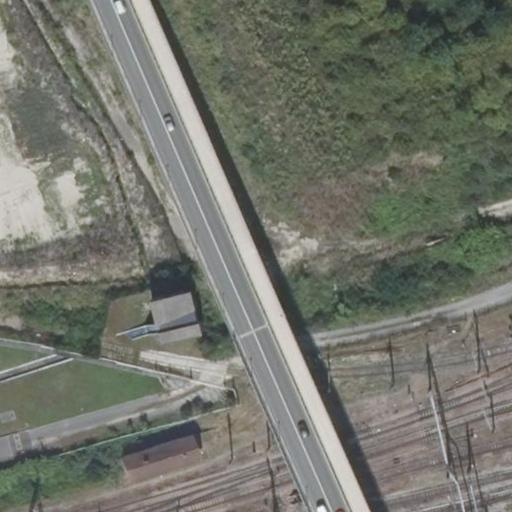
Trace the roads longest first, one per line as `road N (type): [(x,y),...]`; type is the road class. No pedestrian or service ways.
road 1 (track): [(511,204),(370,251),(248,244),(139,161),(49,0)]
road 2 (secondary): [(117,0),(339,511)]
road 3 (unclassified): [(337,336),(511,287)]
